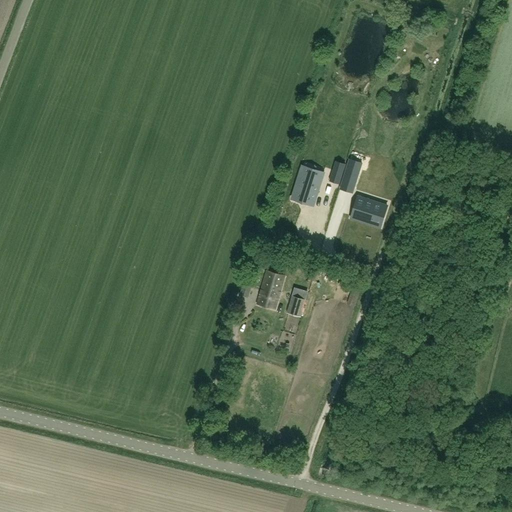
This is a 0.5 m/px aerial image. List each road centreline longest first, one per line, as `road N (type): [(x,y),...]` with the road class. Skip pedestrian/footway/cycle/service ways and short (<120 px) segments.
road 1 (tertiary): [(415,511),(0,412)]
road 2 (track): [(431,94),(372,283)]
